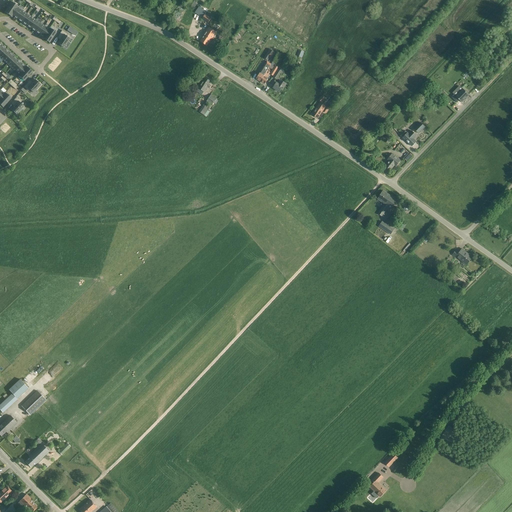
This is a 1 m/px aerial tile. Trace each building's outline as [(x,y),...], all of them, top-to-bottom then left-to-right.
[(12,17),(13,16),(18,8),(19,7),(12,3),(5,12),(12,17)] [(195,13),(203,18),(202,19),(208,23),(212,18),(206,14),(207,12),(199,6),(195,13)] [(18,8),(13,16),(17,19),(22,11),(18,8)] [(27,14),(22,11),(17,19),(21,22),(27,14)] [(31,17),(27,14),(21,22),(26,25),(31,17)] [(36,20),(31,17),(26,25),(30,28),(36,20)] [(40,23),(36,20),(30,28),(35,31),(40,23)] [(45,26),(40,23),(35,31),(39,34),(45,26)] [(50,28),(49,28),(49,29),(45,26),(39,34),(44,37),(43,38),(50,28)] [(70,26),(67,29),(75,35),(77,32),(70,26)] [(204,35),(205,35),(200,42),(207,46),(211,39),(212,40),(217,32),(209,27),(204,35)] [(43,38),(49,43),(56,33),(50,28),(43,38)] [(68,41),(70,39),(66,36),(67,34),(62,31),(58,36),(61,38),(58,44),(64,48),(65,47),(67,48),(70,43),(68,41)] [(10,53),(6,49),(0,55),(0,57),(3,60),(10,53)] [(272,57),(275,53),(270,49),(264,58),(268,60),(271,56),(272,57)] [(14,57),(10,53),(3,60),(7,64),(14,57)] [(18,60),(14,57),(7,64),(11,67),(18,60)] [(22,64),(18,60),(11,67),(15,71),(22,64)] [(263,68),(256,79),(260,82),(267,71),(268,70),(269,67),(271,65),(271,64),(267,61),(263,68)] [(27,67),(26,67),(22,64),(15,71),(19,75),(18,75),(19,76),(27,67)] [(19,76),(24,81),(32,72),(27,67),(19,76)] [(278,69),(275,74),(273,77),(277,80),(283,70),(279,67),(278,69)] [(267,71),(260,82),(264,84),(268,78),(267,77),(270,73),(267,71)] [(211,86),(209,84),(211,82),(205,78),(198,88),(204,92),(207,87),(209,88),(211,86)] [(30,80),(24,87),(28,91),(30,90),(33,93),(41,85),(35,80),(32,83),(30,80)] [(279,84),(277,83),(277,82),(274,81),(272,84),(275,86),(273,88),(279,92),(282,87),(284,88),(286,84),(281,81),(279,84)] [(454,94),(451,97),(457,103),(459,100),(462,102),(469,95),(463,89),(456,96),(454,94)] [(0,98),(0,104),(3,107),(11,98),(5,93),(0,98)] [(210,107),(214,102),(216,98),(211,94),(206,102),(205,103),(199,112),(204,116),(210,107)] [(12,102),(15,105),(11,109),(17,114),(24,107),(20,103),(22,101),(17,97),(12,102)] [(335,97),(328,106),(331,109),(338,100),(335,97)] [(318,106),(312,114),(318,118),(322,111),(326,106),(320,103),(318,106)] [(425,127),(420,122),(413,129),(418,134),(425,127)] [(406,131),(401,136),(403,138),(406,141),(412,146),(416,141),(414,139),(417,136),(412,131),(409,134),(408,133),(406,131)] [(409,153),(404,158),(407,161),(412,155),(409,153)] [(389,161),(384,167),(390,171),(394,165),(396,166),(398,164),(400,160),(392,154),(389,157),(387,159),(389,161)] [(397,200),(383,191),(377,199),(384,204),(385,204),(389,206),(391,208),(397,200)] [(385,204),(378,214),(382,216),(389,206),(385,204)] [(385,224),(382,228),(390,234),(394,229),(385,224)] [(455,258),(457,257),(466,265),(472,257),(462,249),(459,253),(456,250),(452,255),(455,258)] [(32,374),(35,377),(41,370),(38,367),(32,374)] [(9,389),(12,393),(17,399),(28,388),(20,379),(9,389)] [(37,391),(21,406),(30,415),(46,400),(37,391)] [(0,425),(0,434),(1,436),(6,431),(7,433),(18,423),(11,416),(1,425),(0,425)] [(458,437),(459,436),(460,436),(461,434),(448,426),(439,441),(453,449),(460,439),(458,437)] [(67,443),(58,451),(62,455),(70,446),(67,443)] [(30,457),(25,461),(31,467),(35,463),(36,464),(43,457),(42,456),(45,454),(46,454),(49,451),(42,444),(29,456),(30,457)] [(393,453),(385,462),(389,467),(398,458),(393,453)] [(371,480),(374,483),(370,487),(380,496),(386,490),(378,483),(384,477),(379,473),(371,480)] [(0,493),(0,501),(1,502),(12,492),(7,486),(0,493)] [(31,511),(37,507),(30,500),(31,499),(26,494),(20,501),(31,511)] [(81,511),(90,511),(96,507),(90,500),(79,509),(81,511)] [(118,511),(111,503),(99,511),(118,511)]
